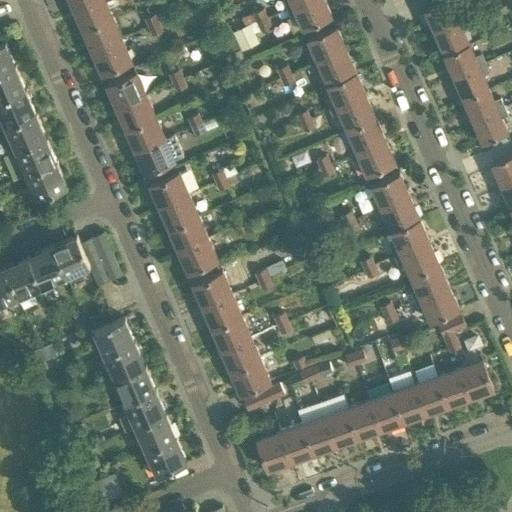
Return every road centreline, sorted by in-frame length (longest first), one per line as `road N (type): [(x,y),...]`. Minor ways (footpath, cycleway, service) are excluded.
road 1 (residential): [(511,337),(364,0)]
road 2 (residential): [(226,471),(107,196)]
road 3 (residential): [(107,196),(21,0)]
road 4 (residential): [(511,433),(342,493),(327,511)]
